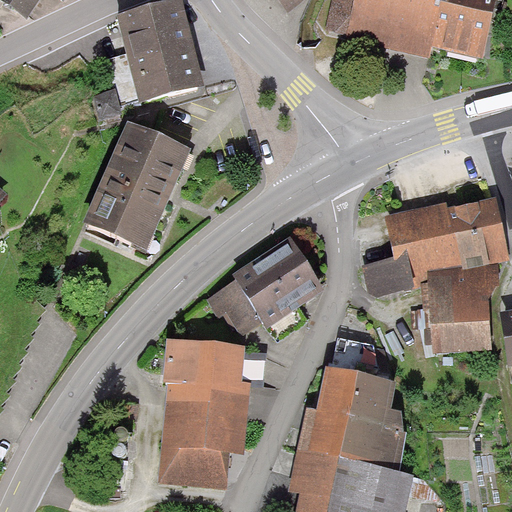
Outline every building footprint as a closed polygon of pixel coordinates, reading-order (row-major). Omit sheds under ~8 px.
[(0,0),(27,17),(39,0),(0,0)] [(497,0),(335,0),(329,27),(346,31),(344,39),(431,60),(433,49),(483,61),(497,0)] [(205,87),(183,1),(119,17),(130,61),(113,65),(122,105),(139,101),(140,104),(205,87)] [(149,249),(194,150),(134,123),(88,221),(149,249)] [(447,205),(387,218),(394,257),(363,265),(368,291),(379,297),(404,290),(422,288),(421,282),(429,281),(428,271),(463,265),(464,269),(499,263),(509,260),(495,197),(448,209),(447,205)] [(326,291),(290,237),(233,274),(236,279),(206,298),(219,317),(227,312),(241,333),(261,321),(267,329),(326,291)] [(500,284),(499,263),(464,269),(463,265),(428,271),(429,281),(436,352),(491,349),(490,296),(500,284)] [(511,309),(501,312),(510,371),(511,370),(511,309)] [(240,383),(244,345),(166,338),(162,384),(165,384),(156,482),(225,488),(229,449),(243,450),(249,384),(240,383)] [(333,365),(326,364),(316,410),(307,409),(299,450),(399,471),(408,431),(403,431),(401,411),(389,409),(395,381),(381,378),(373,344),(338,338),(333,365)] [(299,493),(295,511),(405,511),(414,475),(399,471),(299,450),(290,491),(299,493)]
